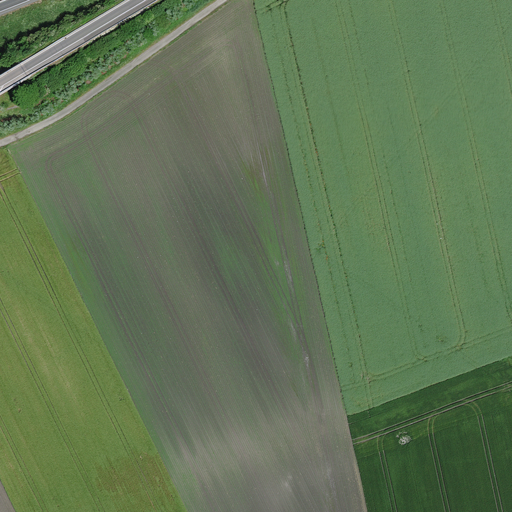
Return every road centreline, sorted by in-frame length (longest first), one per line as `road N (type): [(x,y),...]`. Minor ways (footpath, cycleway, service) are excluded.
road 1 (track): [(226,0),(54,118),(0,142)]
road 2 (motorway): [(0,82),(138,0)]
